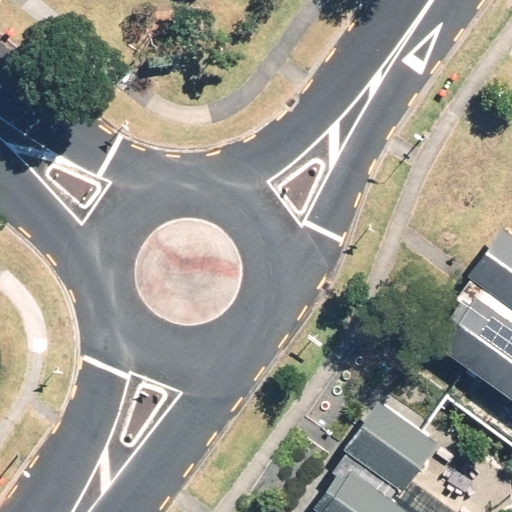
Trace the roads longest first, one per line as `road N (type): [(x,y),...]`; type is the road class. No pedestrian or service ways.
road 1 (residential): [(240,337),(160,464),(79,508)]
road 2 (residential): [(360,107),(346,173),(310,262),(257,319)]
road 3 (residential): [(0,116),(190,195)]
road 4 (residential): [(79,508),(111,380),(116,308)]
road 5 (residential): [(194,195),(360,107)]
road 6 (residential): [(113,299),(10,190),(0,160)]
road 7 (residential): [(194,195),(238,211),(266,250),(267,297),(257,319)]
road 8 (residential): [(113,299),(109,274),(125,227),(165,199),(190,195)]
road 9 (residential): [(240,337),(219,350),(171,353),(148,344),(116,308)]
road 10 (residential): [(360,107),(437,0)]
